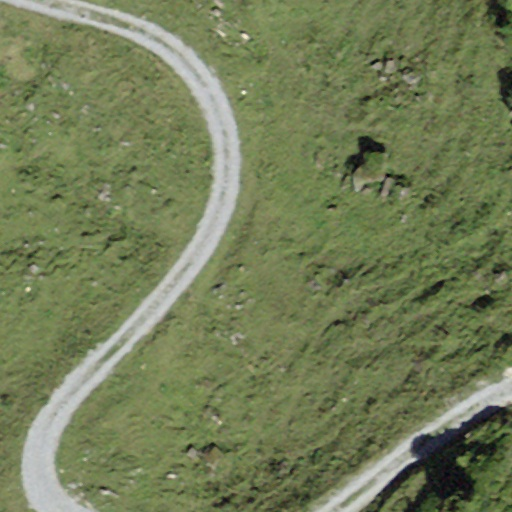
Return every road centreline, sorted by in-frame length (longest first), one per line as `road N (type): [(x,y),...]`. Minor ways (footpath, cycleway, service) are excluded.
road 1 (track): [(54,511),(37,467),(44,435),(68,397),(196,259),(222,207),(227,173),(223,131),(184,62),(120,26),(31,0)]
road 2 (track): [(511,391),(421,443),(337,511)]
